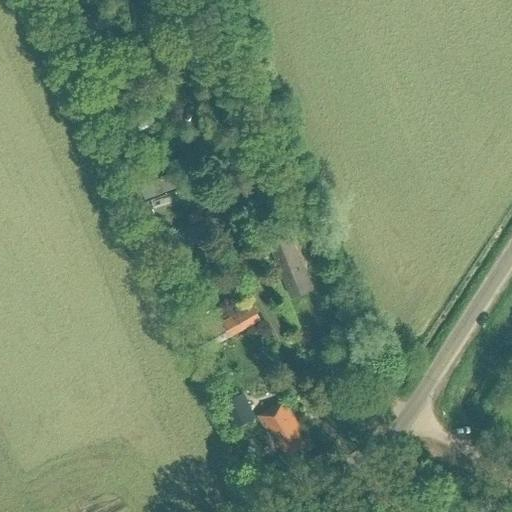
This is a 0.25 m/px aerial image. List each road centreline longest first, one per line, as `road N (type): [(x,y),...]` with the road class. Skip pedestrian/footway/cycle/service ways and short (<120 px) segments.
road 1 (tertiary): [(408,413),(511,255)]
road 2 (tertiary): [(291,511),(372,456),(408,413)]
road 3 (unclassified): [(408,413),(511,485)]
